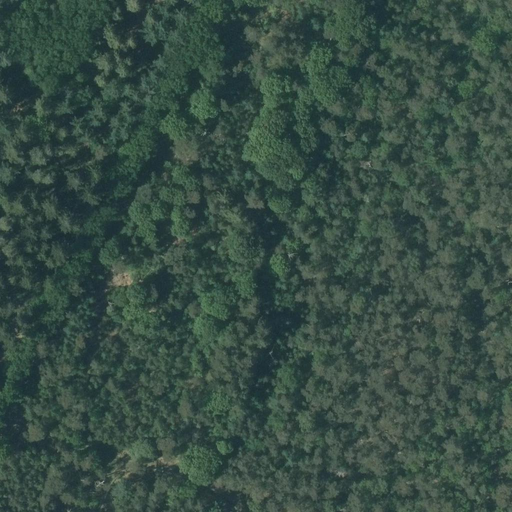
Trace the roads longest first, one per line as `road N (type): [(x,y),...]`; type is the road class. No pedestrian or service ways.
road 1 (unknown): [(0,429),(221,0)]
road 2 (track): [(0,426),(120,449),(274,511)]
road 3 (track): [(0,43),(120,183)]
